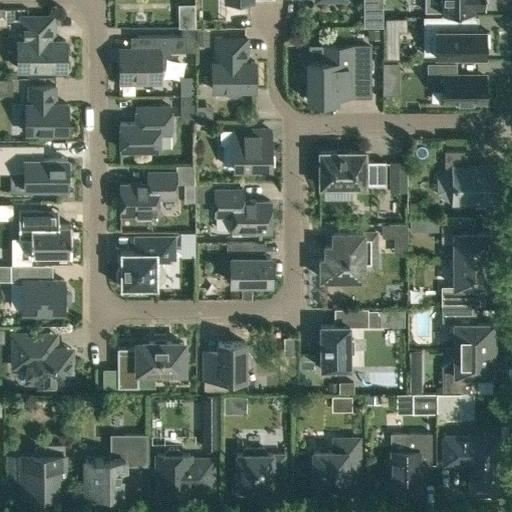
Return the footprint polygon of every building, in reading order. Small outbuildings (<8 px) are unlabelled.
[(473,3),(483,3),(483,4),(484,4),(484,0),(424,0),(425,10),(473,10),(473,3)] [(382,5),(363,5),(363,27),(383,27),(382,5)] [(53,40),(53,34),(53,16),(22,16),(22,40),(18,40),(18,68),(66,68),(66,40),(53,40)] [(435,30),(435,54),(485,54),(485,46),(490,46),(489,32),(485,32),(485,29),(477,29),(453,29),(453,16),(423,16),(423,30),(435,30)] [(196,44),(209,44),(209,28),(196,28),(196,44)] [(381,30),(367,30),(367,40),(381,40),(381,30)] [(185,35),(136,36),(136,47),(133,50),(120,50),(120,89),(121,89),(121,81),(160,80),(160,67),(163,67),(165,65),(165,56),(170,52),(186,51),(185,35)] [(255,61),(247,61),(245,61),(245,55),(247,55),(247,37),(215,37),(215,61),(212,61),(212,89),(226,89),(226,93),(229,96),(237,96),(239,93),(239,89),(255,89),(255,61)] [(335,96),(352,96),(352,77),(368,77),(368,80),(370,80),(369,45),(324,46),(324,61),(308,61),(308,67),(304,68),(301,72),(301,77),(304,82),(308,83),(308,101),(335,101),(335,96)] [(428,78),(431,78),(442,78),(442,90),(442,100),(456,100),(456,104),(473,104),(473,100),(485,100),(485,76),(455,76),(455,64),(428,64),(428,78)] [(67,104),(56,104),(56,86),(29,86),(29,87),(29,104),(26,104),(26,103),(26,132),(67,132),(68,132),(68,120),(70,117),(70,110),(68,107),(68,103),(67,103),(67,104)] [(136,107),(136,122),(120,122),(120,148),(159,148),(159,133),(171,133),(170,106),(144,107),(136,107)] [(270,167),(270,142),(270,129),(220,129),(220,144),(228,144),(228,167),(270,167)] [(67,158),(43,158),(37,158),(36,144),(0,144),(0,172),(24,173),(24,187),(26,187),(26,192),(45,192),(45,187),(67,187),(67,173),(70,173),(70,161),(67,161),(67,158)] [(363,151),(336,151),(321,151),(321,150),(320,150),(320,152),(320,184),(320,185),(322,185),(321,185),(363,185),(365,185),(386,185),(386,161),(364,161),(364,152),(365,152),(364,150),(363,150),(363,151)] [(469,150),(445,150),(445,167),(453,167),(453,202),(495,202),(495,166),(469,166),(469,150)] [(406,162),(390,162),(390,191),(407,191),(406,162)] [(121,183),(120,183),(120,212),(121,212),(135,212),(135,216),(138,218),(150,218),(153,215),(153,212),(158,212),(159,212),(159,197),(175,197),(176,197),(176,171),(175,171),(149,171),(148,171),(148,184),(121,184),(121,183)] [(215,189),(215,214),(216,214),(232,214),(232,230),(233,230),(233,229),(241,229),(241,231),(243,233),(253,233),(255,231),(255,229),(269,229),(270,229),(270,200),(269,200),(269,201),(243,201),(243,189),(242,189),(215,189)] [(421,202),(409,202),(409,217),(426,217),(426,203),(421,204),(421,202)] [(70,224),(58,224),(58,209),(42,209),(42,210),(19,210),(19,209),(18,209),(19,238),(31,238),(31,254),(70,254),(71,254),(70,223),(70,224)] [(454,260),(492,260),(492,247),(495,245),(495,237),(491,235),(491,232),(468,232),(468,216),(441,216),(441,242),(454,242),(454,260)] [(408,232),(423,232),(423,220),(408,220),(408,232)] [(407,223),(397,223),(393,223),(393,235),(406,236),(407,223)] [(333,244),(329,244),(325,244),(325,258),(320,258),(320,278),(345,278),(345,281),(359,281),(359,278),(363,278),(363,254),(376,254),(376,231),(333,232),(333,244)] [(195,232),(181,232),(181,256),(195,256),(195,232)] [(117,270),(117,277),(120,283),(120,285),(120,287),(122,287),(122,286),(125,286),(131,291),(138,292),(146,290),(152,286),(156,286),(156,284),(159,284),(163,280),(164,276),(164,268),(162,264),(159,261),(156,261),(156,258),(174,258),(174,236),(137,236),(138,250),(122,250),(121,249),(120,249),(120,251),(120,265),(117,270)] [(270,256),(266,256),(257,256),(257,241),(227,241),(227,258),(230,258),(231,282),(271,282),(270,256)] [(441,304),(470,304),(474,304),(473,289),(476,286),(492,286),(492,284),(496,281),(496,273),(492,271),(492,260),(454,260),(454,286),(441,286),(441,304)] [(34,280),(34,264),(10,264),(10,281),(22,281),(22,313),(23,313),(23,312),(63,312),(63,313),(64,313),(64,304),(67,304),(71,301),(71,291),(67,288),(64,288),(64,280),(34,280)] [(492,322),(476,322),(470,322),(470,304),(441,304),(441,324),(445,324),(446,328),(448,332),(451,335),(454,338),(454,348),(496,348),(496,342),(495,335),(494,329),(492,322)] [(379,310),(367,310),(367,308),(334,308),(334,325),(322,325),(320,325),(320,326),(321,326),(321,366),(321,368),(322,368),(322,367),(325,367),(325,372),(339,372),(339,367),(348,367),(348,368),(350,368),(349,366),(349,353),(354,353),(354,339),(349,339),(349,326),(380,326),(379,310)] [(71,348),(56,348),(56,334),(13,334),(13,366),(27,366),(27,379),(38,379),(38,386),(60,386),(60,379),(71,379),(71,348)] [(204,350),(204,365),(204,390),(228,390),(228,379),(245,379),(245,369),(248,368),(251,365),(252,362),(252,358),(251,355),(248,353),(245,352),(245,341),(218,341),(218,349),(204,350)] [(178,342),(154,342),(149,342),(137,342),(137,347),(117,347),(117,387),(138,387),(138,371),(149,371),(149,372),(172,372),(172,371),(184,371),(184,366),(184,347),(183,347),(183,342),(178,342)] [(496,355),(496,348),(454,348),(454,365),(442,365),(442,392),(460,392),(469,392),(469,374),(492,374),(494,368),(495,362),(496,355)] [(354,380),(339,380),(339,391),(354,391),(354,380)] [(421,392),(421,380),(410,380),(410,392),(412,393),(421,392)] [(412,393),(412,413),(436,413),(436,392),(421,392),(412,393)] [(460,418),(460,392),(442,392),(436,392),(436,413),(436,418),(460,418)] [(50,398),(50,410),(72,410),(72,398),(50,398)] [(219,429),(202,430),(203,447),(219,447),(219,429)] [(388,461),(389,474),(391,474),(392,489),(391,489),(391,490),(392,490),(399,490),(402,492),(410,493),(412,490),(420,490),(420,489),(419,483),(419,479),(419,470),(431,470),(431,432),(405,432),(391,433),(391,450),(391,451),(391,461),(388,461)] [(125,445),(147,445),(147,433),(125,433),(125,445)] [(496,436),(444,436),(444,462),(470,462),(470,492),(475,492),(477,496),(490,496),(492,492),(496,492),(496,436)] [(313,493),(333,493),(333,488),(347,488),(347,477),(359,477),(359,437),(333,438),(333,450),(313,451),(313,455),(310,455),(310,468),(313,468),(313,493)] [(21,494),(50,494),(50,484),(64,484),(64,443),(40,443),(36,446),(33,450),(33,454),(7,454),(7,482),(21,481),(21,494)] [(284,487),(284,481),(284,453),(272,453),(272,452),(266,453),(266,449),(263,446),(245,446),(243,449),(243,453),(236,453),(236,474),(232,474),(232,493),(251,493),(251,489),(272,489),(272,488),(284,487)] [(157,494),(183,493),(190,493),(190,487),(213,487),(212,458),(190,458),(190,453),(181,453),(181,451),(178,448),(168,448),(165,451),(165,453),(156,454),(157,494)] [(125,469),(125,465),(125,452),(110,453),(110,458),(102,458),(102,457),(94,457),(94,458),(84,458),(84,494),(121,494),(121,476),(120,476),(120,469),(125,469)]
